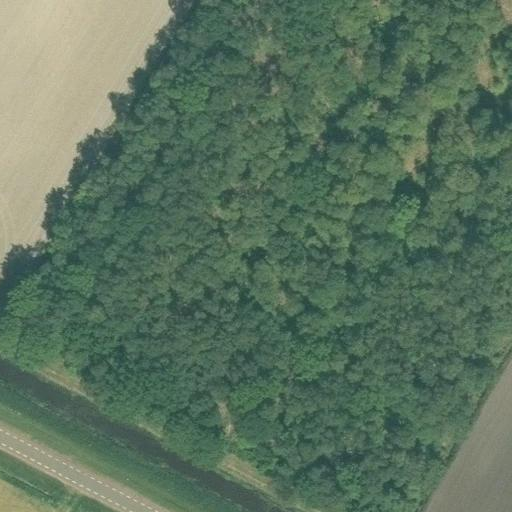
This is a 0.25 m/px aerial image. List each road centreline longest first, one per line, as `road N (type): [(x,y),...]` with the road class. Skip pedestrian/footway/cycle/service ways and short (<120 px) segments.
road 1 (track): [(345,511),(79,370),(76,340),(87,310),(254,0)]
road 2 (unclassified): [(143,511),(0,437)]
